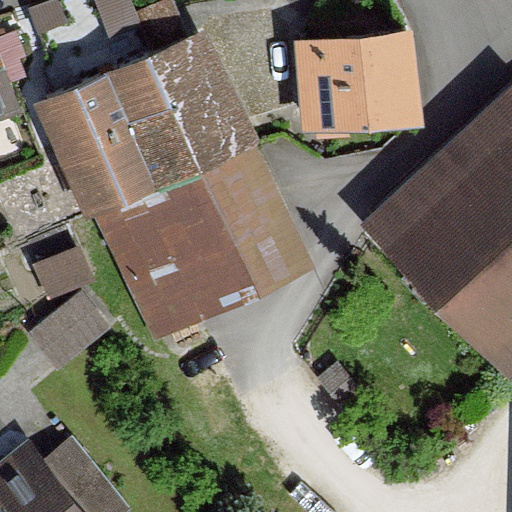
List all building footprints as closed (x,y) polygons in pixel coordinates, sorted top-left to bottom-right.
[(44,0),(62,48),(151,15),(145,0),(44,0)] [(182,0),(151,0),(145,3),(150,15),(82,47),(88,59),(188,13),(182,0)] [(428,113),(419,26),(307,37),(316,124),(428,113)] [(261,135),(212,27),(47,102),(97,210),(105,206),(258,136),(261,135)] [(0,112),(28,102),(0,29),(0,112)] [(511,90),(456,145),(367,229),(507,376),(511,370),(511,90)] [(311,252),(258,136),(105,206),(158,322),(311,252)] [(82,243),(39,260),(54,296),(96,279),(82,243)] [(63,365),(114,324),(85,288),(34,330),(63,365)] [(53,458),(36,438),(0,467),(0,511),(129,511),(137,506),(80,436),(53,458)]
